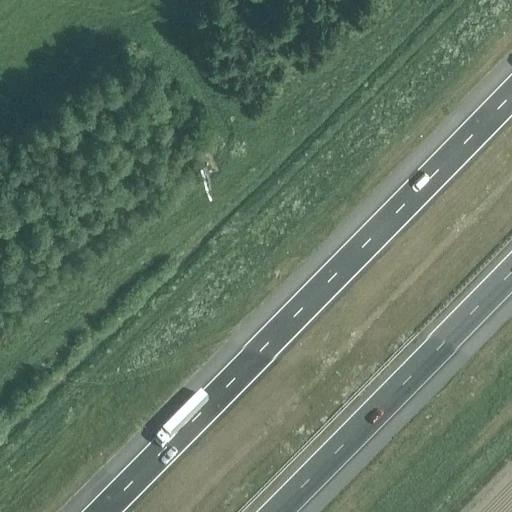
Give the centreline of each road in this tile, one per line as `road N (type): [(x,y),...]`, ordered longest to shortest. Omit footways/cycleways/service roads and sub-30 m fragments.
road 1 (motorway): [(511,94),(100,511)]
road 2 (motorway): [(276,511),(511,271)]
